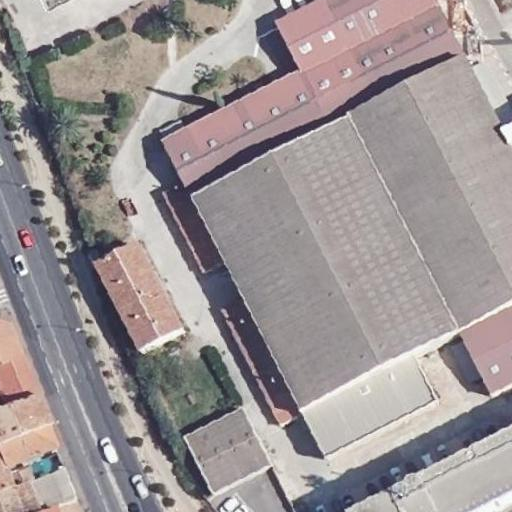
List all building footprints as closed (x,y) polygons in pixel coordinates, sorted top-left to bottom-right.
[(511,159),(508,152),(500,137),(429,0),(324,0),(274,26),(299,76),(163,146),(181,183),(159,193),(199,273),(222,261),(243,301),(220,313),(279,429),(302,417),(324,461),(436,404),(413,361),(459,337),(490,397),(511,386),(511,159)] [(511,130),(500,137),(508,152),(511,150),(511,130)] [(93,265),(138,352),(180,330),(135,243),(93,265)] [(0,323),(0,350),(11,346),(3,325),(0,323)] [(0,365),(16,359),(11,346),(0,350),(0,365)] [(0,408),(30,397),(16,359),(0,365),(0,408)] [(0,443),(42,429),(30,397),(0,408),(0,443)] [(242,410),(183,440),(212,495),(269,466),(242,410)] [(0,489),(22,481),(57,468),(42,429),(0,443),(0,489)] [(511,437),(367,511),(492,511),(511,502),(511,437)] [(39,511),(70,500),(57,468),(22,481),(33,511),(39,511)] [(0,489),(0,511),(33,511),(22,481),(0,489)] [(74,511),(70,500),(39,511),(74,511)]
